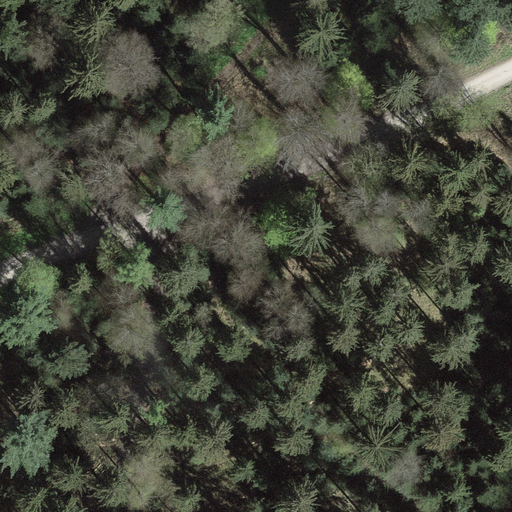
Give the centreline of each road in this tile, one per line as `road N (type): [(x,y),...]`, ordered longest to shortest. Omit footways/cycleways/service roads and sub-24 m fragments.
road 1 (track): [(0,275),(343,143),(511,64)]
road 2 (track): [(150,213),(156,250),(116,511)]
road 3 (track): [(298,0),(171,137),(108,230)]
